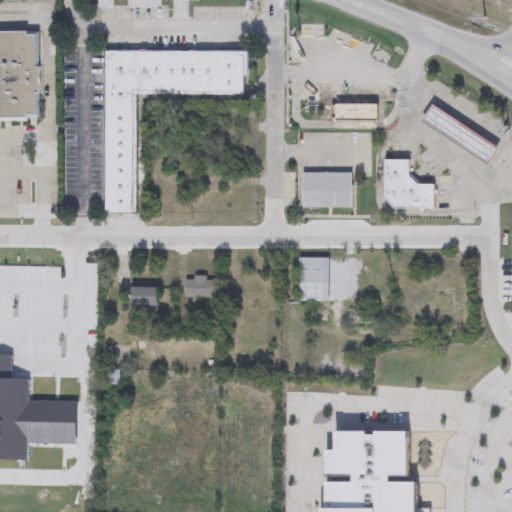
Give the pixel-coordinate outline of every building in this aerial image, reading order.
[(0,119),(39,119),(39,33),(0,33),(0,119)] [(107,214),(107,53),(247,53),(247,96),(138,96),(138,214),(107,214)] [(335,102),(335,123),(382,122),(382,101),(335,102)] [(384,162),(384,202),(394,212),(435,212),(435,188),(418,188),(410,179),(410,161),(384,162)] [(304,174),(305,209),(354,210),(354,175),(304,174)] [(299,302),(299,259),(329,259),(329,302),(299,302)] [(21,270),(0,269),(0,297),(21,297),(21,270)] [(67,304),(85,304),(85,276),(55,276),(55,295),(67,295),(67,304)] [(237,276),(237,299),(257,299),(257,302),(271,302),(271,296),(278,296),(278,286),(266,286),(266,276),(237,276)] [(216,298),(186,298),(186,279),(207,279),(207,282),(216,282),(216,298)] [(132,314),(132,287),(159,287),(159,314),(132,314)] [(29,307),(42,307),(42,291),(29,291),(29,307)] [(277,322),(257,322),(257,336),(277,336),(277,322)] [(120,388),(104,388),(104,372),(120,372),(120,388)] [(340,433),(410,433),(410,478),(396,478),(396,484),(419,484),(419,511),(320,511),(320,509),(329,509),(329,483),(355,483),(355,476),(329,476),(329,451),(340,451),(340,433)]
